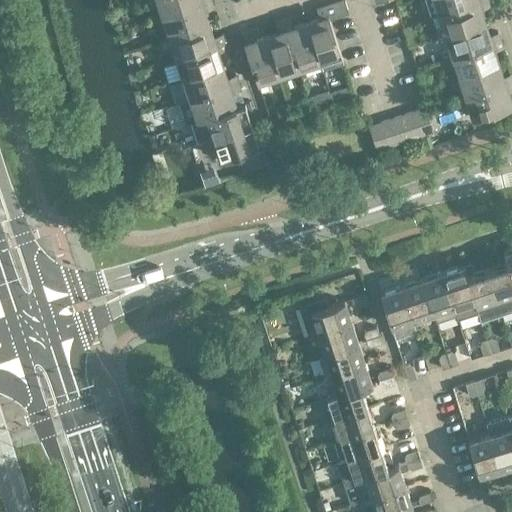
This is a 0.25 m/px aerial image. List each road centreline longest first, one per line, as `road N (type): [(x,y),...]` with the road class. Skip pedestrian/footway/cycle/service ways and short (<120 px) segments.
road 1 (residential): [(451,511),(417,389),(511,357)]
road 2 (secondary): [(108,511),(52,333)]
road 3 (secondary): [(20,349),(73,511)]
road 4 (tertiary): [(167,277),(314,229)]
road 5 (secondary): [(44,307),(0,164)]
road 6 (tertiary): [(438,189),(314,229)]
road 7 (tertiary): [(52,333),(127,306),(167,277)]
road 8 (tertiary): [(167,277),(44,307)]
